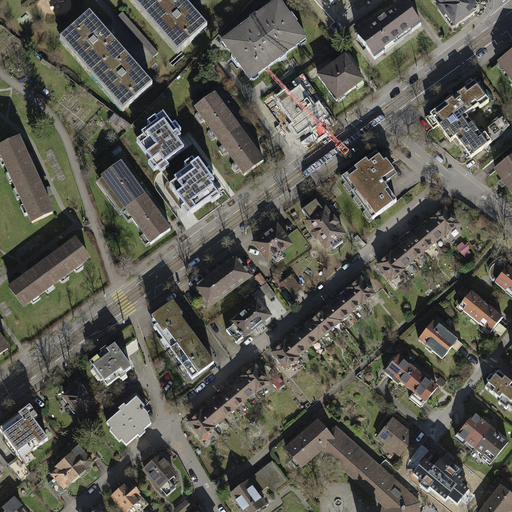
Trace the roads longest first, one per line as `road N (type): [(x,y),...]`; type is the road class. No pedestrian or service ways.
road 1 (secondary): [(381,112),(0,393)]
road 2 (residential): [(166,424),(457,180)]
road 3 (secondary): [(511,19),(381,112)]
road 4 (residential): [(72,511),(166,424)]
road 5 (residential): [(511,332),(429,430)]
